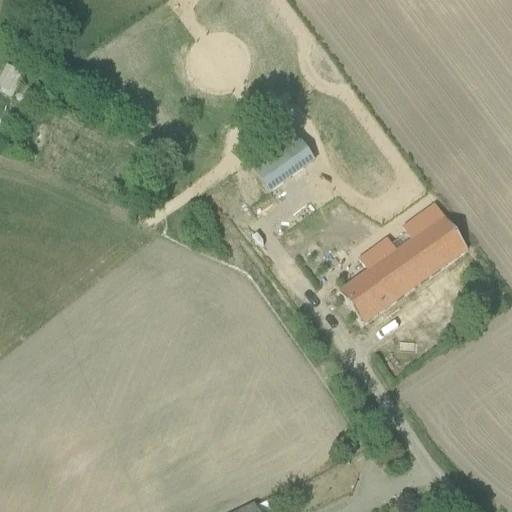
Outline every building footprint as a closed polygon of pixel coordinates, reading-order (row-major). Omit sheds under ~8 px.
[(21,78),(5,70),(0,80),(0,98),(9,103),(21,78)] [(28,164),(68,181),(90,129),(50,112),(28,164)] [(245,162),(251,171),(269,196),(314,164),(290,131),(245,162)] [(242,511),(254,507),(332,469),(232,274),(0,183),(0,408),(4,409),(52,511),(242,511)] [(388,248),(360,267),(366,276),(354,284),(338,296),(361,328),(464,255),(453,238),(431,209),(400,231),(384,242),(388,248)] [(327,266),(351,251),(340,235),(317,250),(327,266)]
